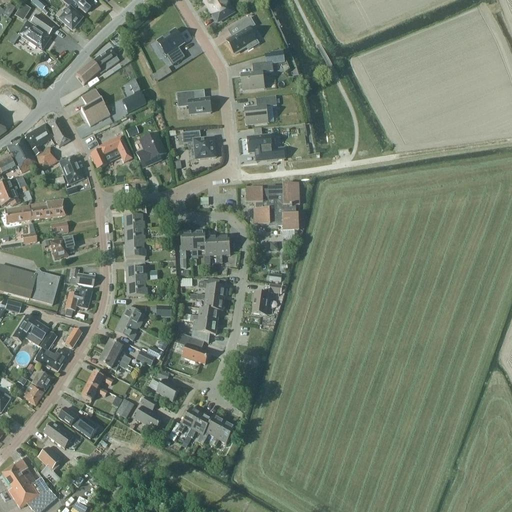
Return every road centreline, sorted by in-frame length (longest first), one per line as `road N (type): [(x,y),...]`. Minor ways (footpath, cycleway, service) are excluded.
road 1 (residential): [(0,459),(44,406),(99,314),(98,200)]
road 2 (residential): [(163,204),(229,172),(231,162),(221,72),(177,0)]
road 3 (residential): [(210,396),(233,338),(244,235),(232,220),(184,217),(163,204)]
road 4 (tertiary): [(49,98),(141,0)]
